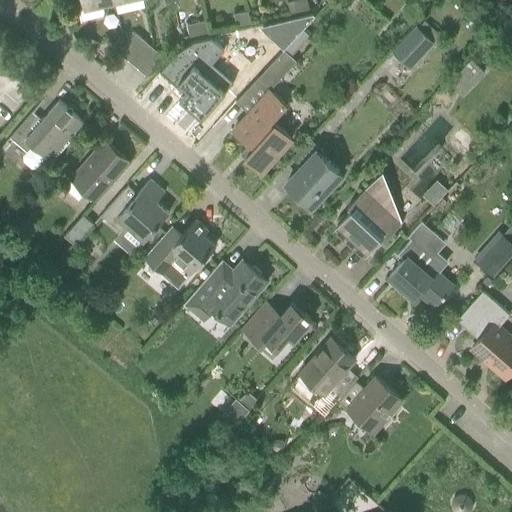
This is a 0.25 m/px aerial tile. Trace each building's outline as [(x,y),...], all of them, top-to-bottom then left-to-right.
[(83,0),(85,6),(77,8),(80,21),(82,21),(81,20),(102,16),(102,15),(104,12),(102,3),(113,1),(113,0),(83,0)] [(306,0),(294,0),(286,2),(289,14),(308,9),(306,0)] [(499,9),(497,2),(491,3),(492,11),(491,12),(492,17),(500,15),(499,9)] [(247,11),(233,14),(236,26),(249,23),(247,11)] [(290,20),(262,26),(285,48),(315,16),(313,15),(290,20)] [(186,25),(189,37),(208,32),(205,20),(186,25)] [(415,26),(391,53),(408,68),(431,43),(432,42),(415,26)] [(134,33),(131,37),(118,52),(128,60),(143,41),(134,33)] [(83,48),(91,52),(96,43),(88,38),(83,48)] [(176,53),(159,72),(160,72),(160,73),(164,69),(187,89),(184,93),(179,98),(180,99),(202,118),(233,82),(232,81),(211,64),(212,63),(221,52),(223,49),(210,38),(194,41),(183,49),(176,53)] [(153,50),(143,41),(128,60),(137,68),(153,50)] [(291,55),(285,49),(284,49),(267,68),(279,78),(296,60),(291,55)] [(163,58),(153,50),(137,68),(147,76),(163,58)] [(471,58),(449,81),(458,90),(472,76),(476,80),(485,71),(471,58)] [(269,90),(250,111),(233,130),(249,145),(251,143),(254,147),(245,157),(262,171),(291,138),(275,124),(273,126),(269,122),(285,104),(269,90)] [(66,141),(70,136),(83,121),(72,112),(72,106),(66,106),(59,100),(41,120),(33,112),(45,98),(44,97),(9,137),(26,151),(22,157),(22,161),(30,168),(35,168),(44,158),(48,161),(53,155),(55,157),(68,142),(66,141)] [(103,139),(70,177),(62,186),(78,200),(85,190),(97,200),(130,162),(103,139)] [(339,171),(322,155),(319,153),(318,154),(315,151),(287,181),(290,184),(288,186),(292,189),(290,192),(301,203),(304,200),(308,204),(309,203),(313,206),(341,176),(337,173),(339,171)] [(348,208),(335,222),(355,240),(352,243),(365,255),(381,239),(383,242),(402,222),(401,221),(399,223),(381,172),(347,207),(348,208)] [(128,185),(114,200),(102,215),(122,232),(127,226),(144,241),(168,213),(156,202),(164,192),(150,179),(137,193),(128,185)] [(432,208),(446,194),(435,184),(422,199),(432,208)] [(94,223),(83,214),(65,234),(76,243),(94,223)] [(172,225),(143,258),(178,288),(216,245),(204,234),(208,230),(195,219),(182,234),(172,226),(172,225)] [(404,259),(389,276),(414,298),(419,293),(434,306),(452,285),(437,272),(446,261),(433,249),(441,240),(420,222),(408,236),(411,239),(398,254),(404,259)] [(490,245),(477,260),(493,275),(511,252),(511,243),(500,233),(496,238),(494,237),(488,243),(490,245)] [(74,265),(66,257),(54,270),(62,277),(74,265)] [(205,279),(203,281),(184,303),(203,319),(213,308),(230,323),(266,281),(242,260),(228,276),(216,266),(210,273),(205,279)] [(205,268),(199,275),(205,279),(210,273),(205,268)] [(471,302),(458,317),(468,326),(466,328),(476,337),(478,335),(481,337),(471,348),(504,378),(511,371),(511,337),(498,326),(509,314),(482,290),(471,302)] [(252,315),(241,328),(261,346),(267,340),(277,348),(289,335),(294,340),(298,335),(312,320),(308,317),(309,317),(304,313),(304,314),(291,302),(281,314),(274,315),(274,309),(266,302),(266,301),(265,300),(252,315)] [(331,337),(299,373),(311,383),(300,396),(311,406),(316,400),(329,410),(340,397),(355,380),(344,370),(355,358),(343,348),(347,343),(337,335),(333,339),(331,337)] [(355,380),(340,397),(349,405),(346,409),(374,432),(389,414),(402,399),(388,387),(384,383),(375,375),(364,388),(355,380)] [(247,391),(236,404),(246,413),(257,400),(247,391)] [(321,506),(327,498),(317,490),(310,499),(321,506)]
